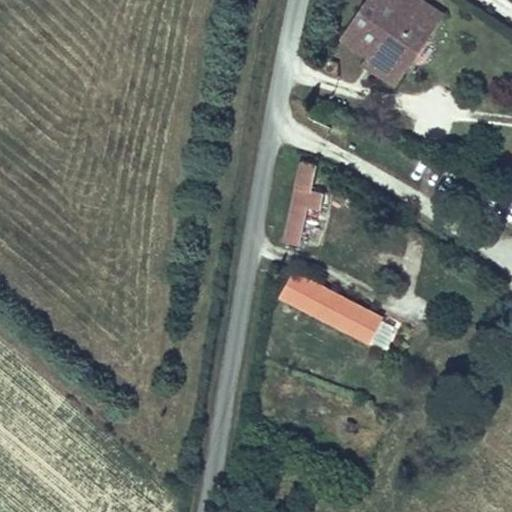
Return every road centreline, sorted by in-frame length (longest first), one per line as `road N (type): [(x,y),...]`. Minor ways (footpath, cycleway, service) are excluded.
road 1 (unclassified): [(205,511),(297,0)]
road 2 (unknown): [(280,72),(511,115)]
